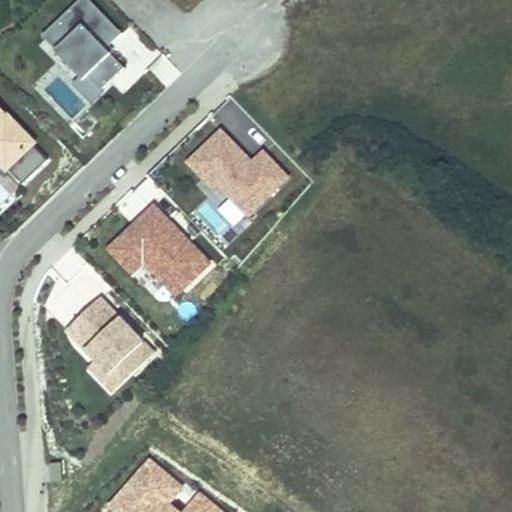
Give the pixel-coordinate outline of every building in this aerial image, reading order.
[(82,0),(41,40),(93,95),(121,68),(109,56),(123,43),(82,0)] [(0,172),(16,190),(46,162),(0,111),(0,172)] [(264,149),(253,161),(223,130),(188,164),(219,194),(223,190),(250,217),(291,177),(264,149)] [(176,293),(211,260),(156,203),(105,252),(137,285),(153,269),(176,293)] [(112,394),(154,351),(101,298),(67,332),(97,362),(89,370),(112,394)] [(185,481),(148,453),(108,506),(115,511),(220,511),(194,492),(181,510),(170,501),(185,481)] [(61,463),(50,464),(52,482),(63,481),(61,463)]
